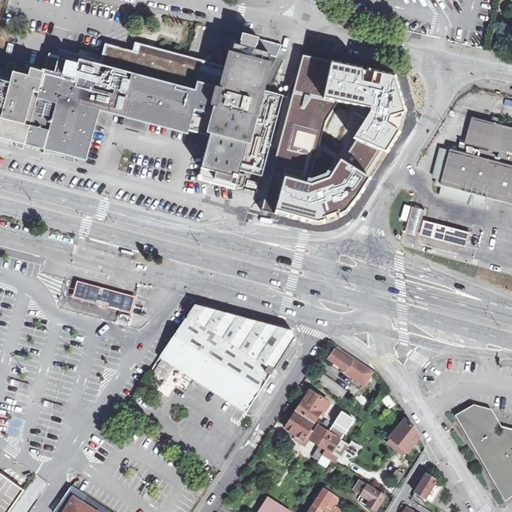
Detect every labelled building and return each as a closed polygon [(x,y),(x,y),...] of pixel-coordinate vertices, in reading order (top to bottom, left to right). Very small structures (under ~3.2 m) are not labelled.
[(235,46),(226,78),(209,142),(197,187),(233,196),(241,170),(265,177),(285,96),(262,90),(271,56),(278,57),(283,45),(244,35),(241,47),(235,46)] [(106,46),(101,68),(182,89),(184,80),(187,68),(189,62),(151,52),(147,51),(146,57),(106,46)] [(412,87),(407,76),(396,68),(333,53),(310,48),(299,92),(278,174),(269,208),(298,217),(299,218),(313,221),(329,222),(335,221),(342,219),(350,214),(374,179),(378,172),(390,154),(403,134),(411,120),(415,108),(415,98),(412,87)] [(99,57),(81,53),(79,60),(98,65),(99,57)] [(131,121),(148,125),(209,142),(226,78),(202,72),(199,84),(184,80),(182,89),(101,68),(80,62),(78,70),(68,67),(68,64),(64,63),(60,62),(60,60),(50,57),(46,74),(25,145),(44,151),(44,154),(74,162),(75,160),(85,163),(99,112),(131,121)] [(24,149),(25,145),(46,74),(28,70),(25,79),(15,77),(17,66),(9,68),(8,75),(0,73),(0,144),(3,145),(5,137),(12,139),(16,152),(20,150),(22,149),(24,149)] [(202,72),(187,68),(184,80),(199,84),(202,72)] [(511,198),(511,129),(472,119),(466,143),(459,141),(456,152),(451,150),(443,181),(498,195),(511,198)] [(144,139),(148,125),(131,121),(127,135),(135,137),(144,139)] [(437,181),(442,182),(450,154),(439,151),(432,180),(437,181)] [(68,164),(74,162),(44,154),(42,159),(50,161),(50,159),(65,162),(65,165),(68,164)] [(481,210),(485,194),(442,182),(441,188),(439,198),(481,210)] [(466,247),(469,232),(436,223),(423,220),(425,210),(412,207),(405,232),(419,235),(433,238),(466,247)] [(136,297),(76,282),(72,299),(131,314),(136,297)] [(188,375),(230,315),(213,311),(193,306),(159,356),(188,375)] [(210,389),(215,393),(262,324),(246,320),(230,315),(188,375),(198,381),(210,389)] [(279,329),(262,324),(215,393),(245,412),(293,337),(290,331),(279,329)] [(372,374),(352,359),(337,349),(327,363),(333,367),(333,368),(337,371),(338,370),(343,373),(344,373),(364,386),(372,374)] [(193,388),(198,381),(188,375),(159,356),(149,373),(155,377),(161,368),(193,388)] [(341,402),(346,394),(320,376),(315,383),(326,391),(341,402)] [(8,380),(6,386),(29,392),(31,386),(8,380)] [(240,419),(245,412),(215,393),(210,389),(205,397),(240,419)] [(303,401),(295,413),(313,425),(319,416),(321,417),(328,406),(311,396),(306,403),(303,401)] [(42,401),(41,407),(62,413),(64,407),(42,401)] [(511,472),(511,451),(501,431),(490,411),(475,407),(472,409),(460,415),(496,481),(511,472)] [(313,425),(295,413),(284,431),(291,436),(289,439),(300,445),(302,442),(306,444),(313,433),(309,431),(313,425)] [(384,444),(385,444),(394,451),(403,458),(418,437),(415,431),(413,427),(408,425),(410,422),(409,419),(408,418),(405,422),(402,420),(384,444)] [(309,442),(317,447),(326,433),(318,428),(309,442)] [(511,451),(511,433),(501,431),(511,451)] [(341,432),(336,439),(341,442),(349,447),(353,440),(341,432)] [(341,442),(336,439),(326,433),(317,447),(325,452),(322,457),(329,461),(332,463),(336,458),(330,454),(334,447),(337,449),(341,442)] [(394,451),(385,444),(379,451),(389,458),(394,451)] [(320,461),(322,457),(325,452),(317,447),(310,458),(318,464),(320,461)] [(397,469),(389,479),(395,484),(403,474),(397,469)] [(511,472),(496,481),(501,490),(504,497),(511,492),(511,472)] [(0,511),(29,511),(38,500),(31,495),(25,491),(0,473),(0,511)] [(437,483),(425,477),(414,495),(433,506),(443,489),(437,485),(437,483)] [(374,511),(383,498),(358,482),(352,492),(362,498),(359,503),(372,511),(374,511)] [(151,489),(145,485),(138,495),(144,498),(151,489)] [(109,511),(96,503),(85,497),(72,489),(68,494),(56,511),(109,511)] [(313,508),(318,511),(339,511),(335,509),(339,502),(324,492),(321,496),(317,502),(313,508)] [(317,493),(313,499),(317,502),(321,496),(317,493)] [(286,511),(269,502),(263,511),(264,511),(286,511)]
